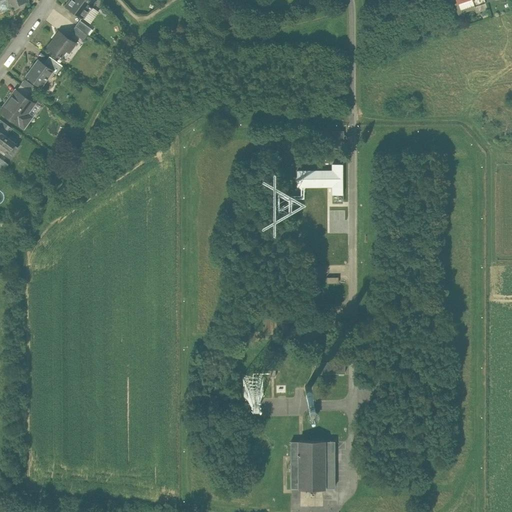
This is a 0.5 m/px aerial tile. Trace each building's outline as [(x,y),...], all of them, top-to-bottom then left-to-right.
[(0,0),(0,11),(10,9),(9,6),(28,0),(27,0),(0,0)] [(96,1),(94,0),(70,0),(66,6),(82,19),(90,8),(92,10),(94,8),(91,7),(96,1)] [(92,29),(80,20),(76,26),(87,35),(87,34),(92,29)] [(76,26),(75,26),(71,31),(83,40),(87,35),(76,26)] [(76,43),(59,31),(48,47),(64,59),(76,43)] [(62,66),(49,56),(44,64),(53,70),(53,71),(57,74),(62,66)] [(44,64),(39,59),(26,76),(41,87),(41,86),(40,85),(45,79),(47,80),(48,78),(47,78),(53,71),(53,70),(44,64)] [(30,91),(21,85),(17,90),(26,97),(30,91)] [(17,90),(16,90),(1,111),(18,124),(19,124),(24,127),(31,117),(27,113),(34,103),(26,97),(17,90)] [(11,127),(0,119),(0,131),(5,135),(11,127)] [(0,131),(0,147),(7,153),(15,143),(6,137),(6,136),(5,135),(0,131)] [(341,147),(341,131),(332,131),(332,147),(341,147)] [(322,191),(309,191),(308,197),(309,199),(309,219),(296,219),(296,239),(322,239),(322,191)] [(322,276),(322,265),(310,265),(310,276),(322,276)] [(260,330),(256,330),(256,335),(265,335),(265,331),(270,331),(270,312),(266,312),(266,316),(263,316),(263,330),(260,330)] [(329,360),(317,360),(316,361),(316,362),(314,362),(313,369),(317,370),(316,372),(317,372),(321,372),(322,372),(344,372),(345,372),(345,368),(346,368),(346,364),(345,364),(345,357),(344,356),(329,356),(329,357),(329,360)] [(324,438),(298,438),(298,439),(291,439),(291,485),(298,485),(299,486),(324,486),(324,485),(334,485),(334,439),(324,439),(324,438)]
